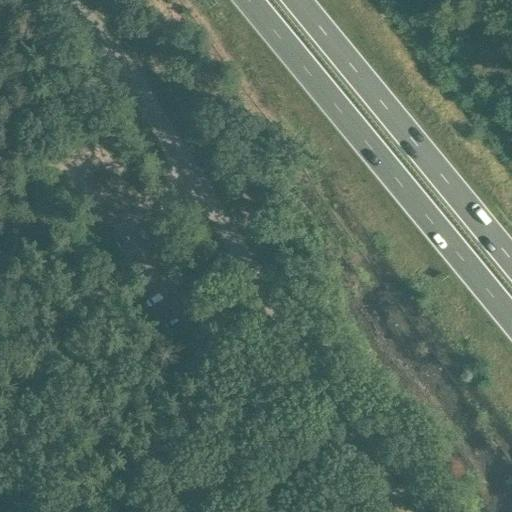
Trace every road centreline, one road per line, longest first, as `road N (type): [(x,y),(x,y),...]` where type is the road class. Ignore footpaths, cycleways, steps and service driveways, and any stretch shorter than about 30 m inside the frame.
road 1 (unclassified): [(411,511),(368,457),(141,92),(64,0)]
road 2 (trunk): [(248,0),(511,321)]
road 3 (trunk): [(511,261),(297,0)]
